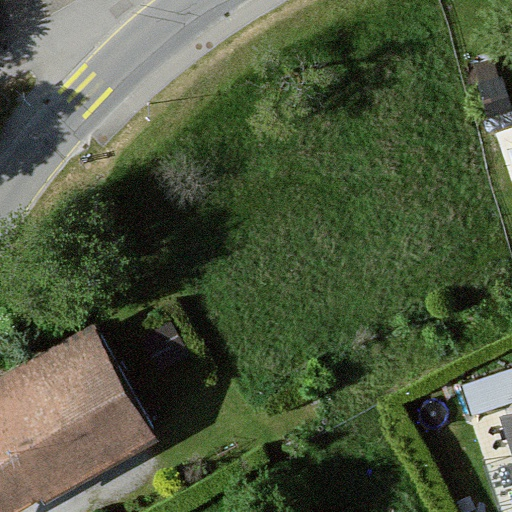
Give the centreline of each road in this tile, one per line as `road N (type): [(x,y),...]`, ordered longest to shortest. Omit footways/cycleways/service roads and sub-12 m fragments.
road 1 (tertiary): [(128,55),(35,145),(0,192)]
road 2 (residential): [(128,55),(0,69)]
